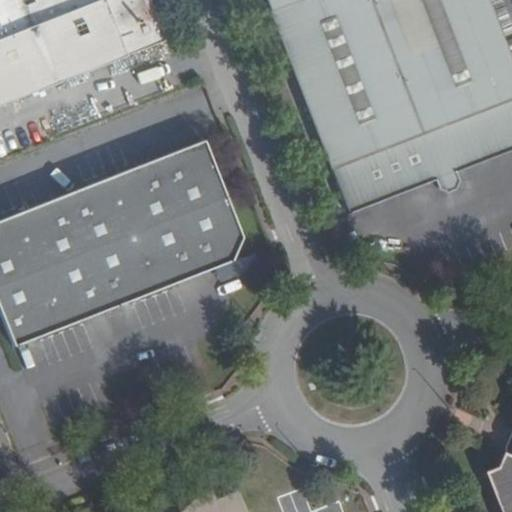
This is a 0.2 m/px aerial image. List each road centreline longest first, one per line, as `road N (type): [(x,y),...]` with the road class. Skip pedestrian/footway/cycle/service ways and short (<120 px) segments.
road 1 (unclassified): [(322,298),(206,0)]
road 2 (unclassified): [(0,510),(279,398)]
road 3 (unclassified): [(279,398),(293,422),(326,444),(380,442)]
road 4 (unclassified): [(424,342),(382,299),(322,298)]
road 5 (unclassified): [(380,442),(407,424),(425,396),(424,342)]
road 6 (unclassified): [(322,298),(280,339),(273,369),(279,398)]
